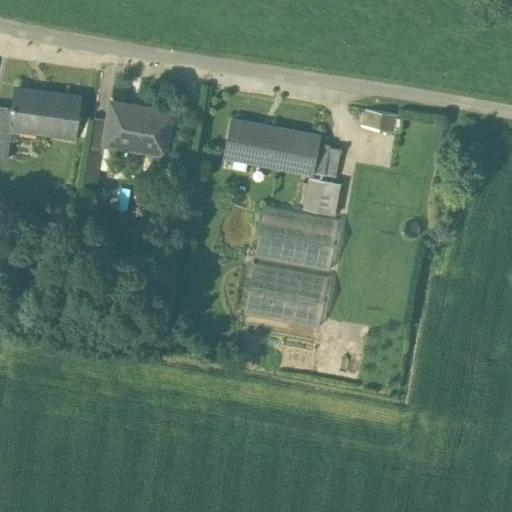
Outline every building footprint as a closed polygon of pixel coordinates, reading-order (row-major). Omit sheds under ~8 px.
[(77,97),(13,86),(9,108),(6,125),(9,125),(9,122),(34,126),(33,130),(70,136),(77,97)] [(171,112),(110,101),(107,120),(103,144),(164,154),(171,112)] [(9,108),(0,106),(0,130),(5,132),(7,132),(9,125),(6,125),(9,108)] [(401,117),(363,111),(361,128),(399,134),(401,117)] [(88,137),(91,118),(79,116),(76,135),(88,137)] [(88,137),(80,185),(96,187),(103,144),(107,120),(91,118),(88,137)] [(316,134),(296,131),(230,118),(223,155),(309,171),(316,134)] [(338,147),(325,144),(321,171),(334,173),(338,147)] [(511,153),(510,153),(486,272),(511,276),(511,153)] [(337,184),(307,180),(303,212),(333,216),(337,184)] [(338,220),(263,206),(253,256),(328,270),(338,220)] [(327,277),(252,263),(242,313),(318,327),(327,277)]
